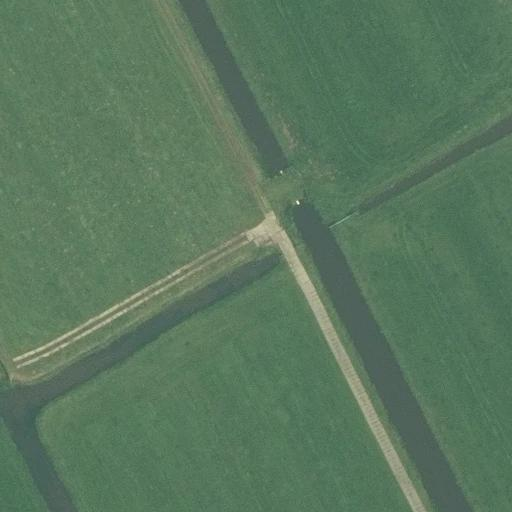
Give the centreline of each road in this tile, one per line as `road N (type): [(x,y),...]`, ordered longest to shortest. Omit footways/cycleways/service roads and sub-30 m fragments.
road 1 (track): [(420,511),(273,223)]
road 2 (track): [(273,223),(6,367)]
road 3 (track): [(273,223),(158,0)]
